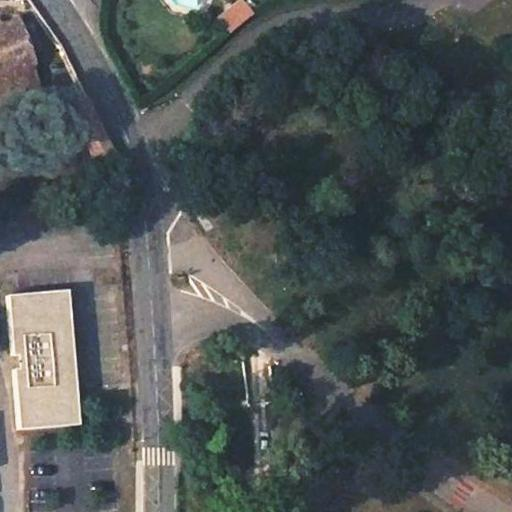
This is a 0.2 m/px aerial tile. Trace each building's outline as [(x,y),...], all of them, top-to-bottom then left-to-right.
[(241,0),(240,0),(217,19),(228,34),(253,14),(241,0)] [(17,20),(0,25),(0,98),(36,86),(29,64),(31,63),(26,46),(23,37),(17,20)] [(28,35),(23,37),(26,46),(31,44),(28,35)] [(67,106),(92,161),(110,152),(84,98),(67,106)] [(64,296),(3,300),(7,361),(12,361),(12,374),(7,375),(8,382),(11,435),(72,432),(64,296)]
